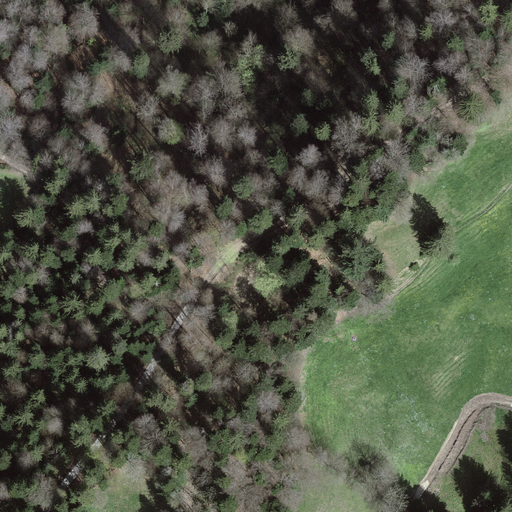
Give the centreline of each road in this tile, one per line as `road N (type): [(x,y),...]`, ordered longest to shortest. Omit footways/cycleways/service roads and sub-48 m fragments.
road 1 (unclassified): [(511,73),(395,139),(208,279),(47,511)]
road 2 (track): [(0,154),(62,187),(90,263),(117,293),(182,313)]
road 3 (track): [(511,402),(475,402),(411,511)]
